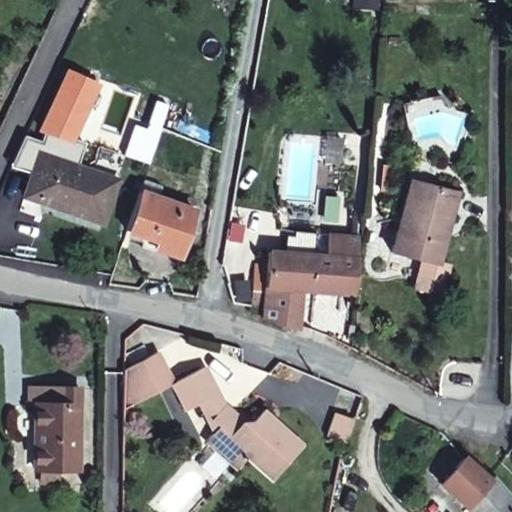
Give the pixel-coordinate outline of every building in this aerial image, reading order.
[(79,167),(38,156),(28,193),(67,204),(79,167)] [(107,219),(119,179),(79,167),(67,204),(70,205),(69,208),(107,219)] [(406,180),(398,216),(406,217),(415,182),(406,180)] [(455,191),(415,182),(406,217),(398,216),(390,250),(421,257),(415,285),(445,291),(453,258),(440,255),(455,191)] [(159,244),(181,252),(197,204),(146,188),(145,190),(144,191),(142,191),(141,190),(132,226),(161,237),(159,244)] [(271,226),(269,254),(323,258),(326,229),(271,226)] [(323,258),(269,254),(269,260),(257,259),(255,302),(266,304),(265,316),(297,325),(303,285),(357,288),(362,231),(326,229),(323,258)] [(127,369),(127,408),(178,378),(161,349),(127,369)] [(204,397),(221,387),(223,385),(208,361),(178,378),(192,404),(204,397)] [(221,387),(204,397),(217,409),(230,400),(221,387)] [(40,475),(84,475),(86,393),(35,392),(35,408),(41,408),(40,475)] [(254,427),(244,426),(244,421),(230,400),(217,409),(225,417),(214,432),(246,460),(255,449),(280,471),(307,440),(269,405),(255,421),(254,427)] [(350,443),(357,419),(341,414),(333,438),(350,443)] [(511,511),(511,491),(493,468),(489,471),(465,452),(440,480),(477,511),(511,511)]
